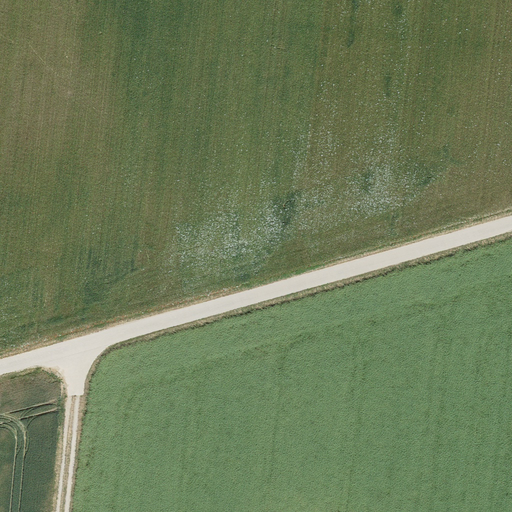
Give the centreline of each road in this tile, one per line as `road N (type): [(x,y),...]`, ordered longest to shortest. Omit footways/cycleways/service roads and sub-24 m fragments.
road 1 (unclassified): [(0,369),(511,224)]
road 2 (track): [(79,348),(62,511)]
